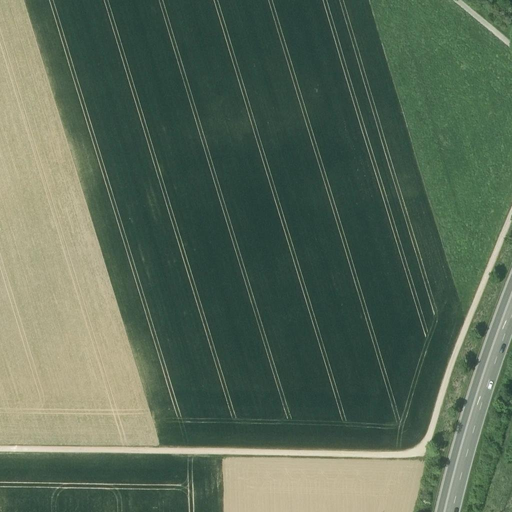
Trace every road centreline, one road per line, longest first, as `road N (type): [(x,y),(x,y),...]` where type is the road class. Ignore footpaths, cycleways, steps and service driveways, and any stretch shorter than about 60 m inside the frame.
road 1 (track): [(0,451),(135,458),(418,454),(511,216)]
road 2 (trunk): [(447,511),(511,302)]
